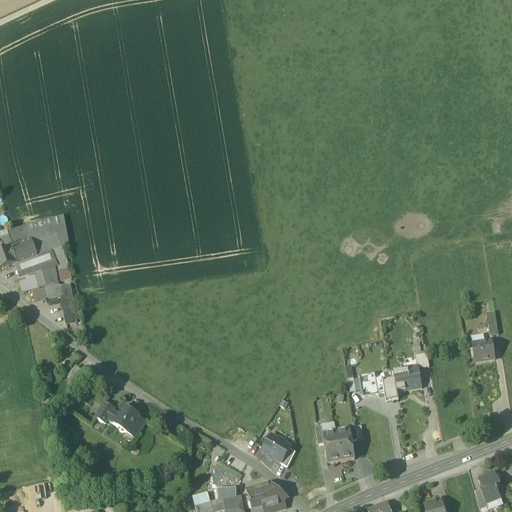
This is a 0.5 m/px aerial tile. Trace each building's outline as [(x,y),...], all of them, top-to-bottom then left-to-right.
[(26,227),(26,228),(29,235),(53,226),(55,230),(65,227),(63,218),(26,227)] [(50,253),(62,249),(55,230),(53,226),(29,235),(31,242),(37,258),(50,253)] [(65,227),(55,230),(62,249),(68,246),(65,227)] [(0,253),(11,249),(31,242),(29,235),(26,228),(7,233),(9,238),(0,240),(0,253)] [(37,258),(31,242),(11,249),(17,265),(37,258)] [(17,265),(11,249),(0,253),(0,271),(14,267),(17,265)] [(50,253),(54,264),(55,263),(66,259),(62,249),(50,253)] [(18,278),(19,278),(54,268),(57,268),(55,263),(54,264),(50,253),(37,258),(17,265),(14,267),(18,278)] [(68,265),(66,259),(55,263),(57,268),(58,272),(68,270),(67,266),(68,265)] [(54,268),(19,278),(24,294),(44,289),(54,287),(52,280),(57,279),(54,268)] [(71,281),(69,269),(68,270),(58,272),(60,283),(71,281)] [(54,287),(44,289),(45,291),(59,289),(57,279),(52,280),(54,287)] [(59,289),(45,291),(46,300),(61,298),(66,326),(76,324),(70,287),(59,289)] [(34,303),(46,301),(44,290),(32,292),(34,303)] [(487,322),(490,338),(498,337),(495,320),(487,322)] [(472,347),(475,365),(495,362),(492,343),(472,347)] [(418,369),(418,371),(429,369),(427,355),(415,357),(417,367),(417,369),(418,369)] [(393,373),(394,381),(396,394),(397,394),(405,393),(405,391),(420,388),(421,390),(422,390),(418,371),(418,369),(417,369),(417,367),(408,368),(408,371),(393,373)] [(65,378),(75,388),(84,379),(74,368),(65,378)] [(393,373),(376,381),(376,384),(382,383),(394,381),(393,373)] [(359,379),(363,399),(378,397),(376,384),(376,381),(375,376),(359,379)] [(353,380),(347,381),(350,394),(355,393),(353,380)] [(398,402),(397,394),(396,394),(394,381),(382,383),(385,398),(386,404),(398,402)] [(376,384),(378,399),(385,398),(382,383),(376,384)] [(95,419),(105,426),(108,422),(114,413),(115,411),(104,405),(95,419)] [(125,408),(119,416),(126,417),(127,414),(136,419),(137,418),(139,420),(140,418),(125,408)] [(145,424),(139,420),(137,418),(136,419),(127,414),(126,417),(119,416),(114,413),(108,422),(119,429),(119,432),(122,434),(124,433),(126,434),(129,431),(137,437),(145,424)] [(315,429),(318,447),(324,446),(322,434),(321,428),(315,429)] [(361,428),(355,429),(357,442),(358,442),(363,441),(361,428)] [(350,433),(351,443),(357,442),(355,429),(349,430),(349,434),(350,433)] [(327,466),(341,463),(336,436),(335,432),(322,434),(324,446),(327,466)] [(349,434),(336,436),(341,463),(355,461),(351,443),(350,433),(349,434)] [(281,464),(282,464),(290,451),(291,449),(285,445),(277,440),(271,437),(262,452),(268,456),(267,457),(274,462),(275,460),(281,464)] [(280,466),(287,470),(295,454),(290,451),(282,464),(281,464),(280,466)] [(481,495),(486,507),(500,501),(496,490),(500,489),(495,475),(478,481),(483,494),(481,495)] [(262,508),(262,511),(278,511),(286,510),(284,502),(288,501),(270,485),(246,491),(247,495),(250,505),(251,510),(262,508)] [(80,488),(68,490),(71,502),(82,500),(80,488)] [(219,504),(224,503),(236,501),(236,490),(219,490),(219,501),(219,504)] [(192,499),(195,508),(210,503),(208,495),(192,499)] [(241,500),(242,506),(250,505),(247,495),(244,496),(241,500)] [(475,497),(479,511),(481,511),(487,510),(486,507),(481,495),(475,497)] [(241,500),(236,501),(224,503),(225,511),(243,511),(242,506),(241,500)] [(195,508),(196,511),(225,511),(224,503),(219,504),(219,501),(210,503),(195,508)] [(443,511),(441,501),(424,506),(425,511),(443,511)] [(490,511),(502,508),(500,501),(486,507),(487,510),(481,511),(490,511)]
